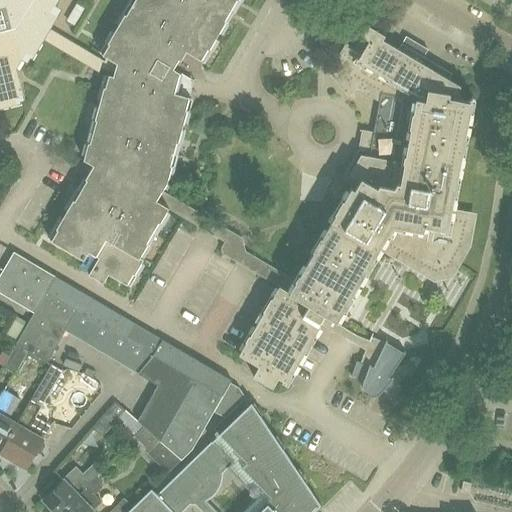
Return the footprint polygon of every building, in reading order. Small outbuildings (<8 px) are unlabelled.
[(0,0),(0,107),(25,101),(17,69),(22,61),(28,64),(42,39),(90,67),(99,73),(102,69),(114,72),(117,63),(107,57),(104,61),(75,44),(70,41),(49,28),(59,10),(53,7),(56,0),(0,0)] [(117,63),(114,72),(113,76),(108,75),(84,160),(94,166),(50,240),(84,260),(89,252),(99,258),(89,275),(103,284),(109,275),(128,286),(144,260),(140,258),(169,209),(225,242),(222,248),(223,254),(279,287),(239,355),(259,366),(253,376),(273,388),(279,378),(287,383),(321,324),(366,350),(360,363),(357,362),(351,377),(364,381),(363,383),(363,384),(363,385),(363,387),(363,389),(364,390),(365,392),(366,394),(368,395),(369,396),(371,396),(374,396),(375,396),(378,395),(379,394),(381,393),(382,392),(392,400),(402,388),(389,377),(405,354),(385,343),(372,335),(369,341),(358,336),(336,323),(379,250),(396,260),(398,256),(435,277),(450,273),(466,245),(471,217),(451,213),(469,100),(453,97),(458,87),(448,81),(453,74),(436,64),(436,65),(402,45),(399,50),(383,40),(385,35),(368,25),(361,36),(363,37),(355,52),(347,47),(332,73),(349,93),(357,86),(382,101),(375,135),(372,135),(368,156),(361,155),(349,175),(360,181),(355,190),(352,188),(296,282),(246,252),(242,238),(163,191),(167,183),(191,98),(175,93),(180,73),(176,70),(187,52),(203,61),(239,0),(133,0),(101,54),(107,57),(117,63)] [(14,252),(0,275),(0,293),(34,313),(17,344),(29,351),(46,362),(64,331),(158,385),(137,421),(144,427),(160,441),(181,459),(191,450),(214,411),(230,383),(232,380),(133,322),(14,252)] [(17,316),(6,335),(17,341),(28,322),(17,316)] [(17,344),(4,367),(16,374),(29,351),(17,344)] [(27,431),(47,397),(62,371),(51,364),(16,424),(1,454),(26,468),(43,440),(27,431)] [(230,383),(214,411),(225,418),(246,398),(239,388),(230,383)] [(20,399),(13,396),(4,390),(0,396),(0,452),(1,454),(16,424),(8,420),(20,399)] [(101,437),(105,433),(125,410),(115,402),(91,429),(101,437)] [(313,511),(321,505),(252,403),(157,495),(151,489),(127,511),(313,511)] [(149,452),(147,454),(166,474),(181,459),(160,441),(149,452)] [(55,511),(60,511),(95,479),(88,472),(80,479),(72,471),(43,499),(55,511)] [(101,503),(93,495),(102,486),(95,479),(60,511),(91,511),(93,511),(101,503)] [(127,511),(118,502),(107,511),(127,511)]
